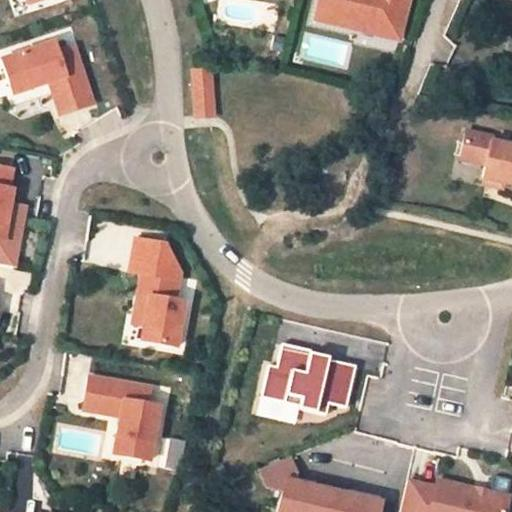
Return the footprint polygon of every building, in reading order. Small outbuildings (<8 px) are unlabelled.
[(356,30),(358,22),(400,32),(407,0),(318,0),(314,20),(356,30)] [(356,30),(398,41),(400,32),(358,22),(356,30)] [(52,43),(0,60),(9,86),(26,81),(29,89),(48,82),(56,80),(58,88),(51,91),(59,115),(91,105),(72,46),(55,52),(52,43)] [(209,68),(192,69),(193,100),(211,99),(209,68)] [(56,80),(48,82),(51,91),(58,88),(56,80)] [(26,81),(9,86),(11,94),(29,89),(26,81)] [(211,99),(193,100),(194,116),(212,115),(211,99)] [(491,136),(465,130),(458,158),(484,164),(481,178),(483,179),(501,183),(511,185),(511,146),(490,141),(491,136)] [(478,180),(481,166),(461,161),(457,176),(478,180)] [(11,170),(0,167),(0,242),(1,243),(11,190),(7,190),(11,170)] [(483,179),(482,184),(500,188),(501,183),(483,179)] [(1,243),(0,242),(0,265),(12,268),(26,194),(11,190),(1,243)] [(136,295),(148,297),(145,311),(140,340),(174,347),(182,301),(173,300),(177,281),(179,269),(165,245),(133,239),(127,272),(140,274),(136,295)] [(134,309),(145,311),(148,297),(136,295),(134,309)] [(279,350),(276,369),(267,367),(259,400),(324,416),(327,404),(344,408),(354,368),(279,350)] [(149,388),(88,377),(81,410),(109,415),(111,407),(120,409),(119,417),(115,437),(124,439),(121,457),(148,461),(157,407),(146,405),(149,388)] [(109,415),(119,417),(120,409),(111,407),(109,415)] [(112,455),(121,457),(124,439),(115,437),(112,455)] [(278,511),(379,511),(383,497),(286,477),(278,511)] [(434,488),(406,481),(398,511),(503,511),(507,496),(436,480),(434,488)]
